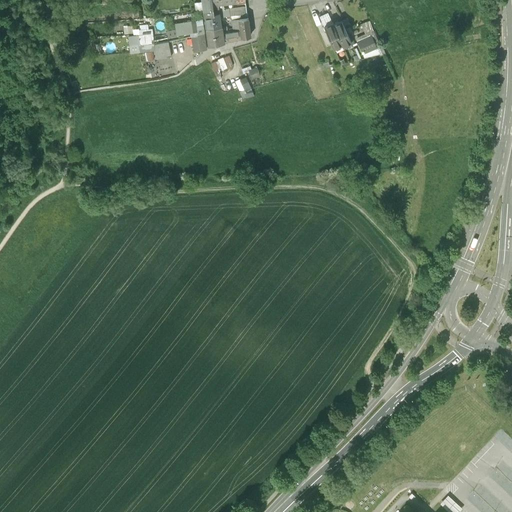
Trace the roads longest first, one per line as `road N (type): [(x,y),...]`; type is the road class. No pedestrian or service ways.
road 1 (track): [(62,185),(154,195),(307,187),(338,195),(411,269),(412,289),(368,367),(374,382)]
road 2 (primary): [(511,85),(498,179),(455,286)]
road 3 (primary): [(446,301),(341,446)]
road 4 (primary): [(341,446),(475,337)]
